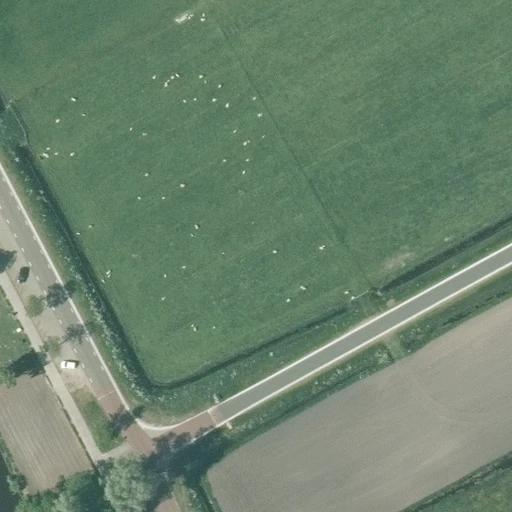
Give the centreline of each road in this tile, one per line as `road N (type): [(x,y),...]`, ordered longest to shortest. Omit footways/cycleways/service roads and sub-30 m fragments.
road 1 (tertiary): [(148,453),(511,253)]
road 2 (tertiary): [(148,453),(99,382),(0,191)]
